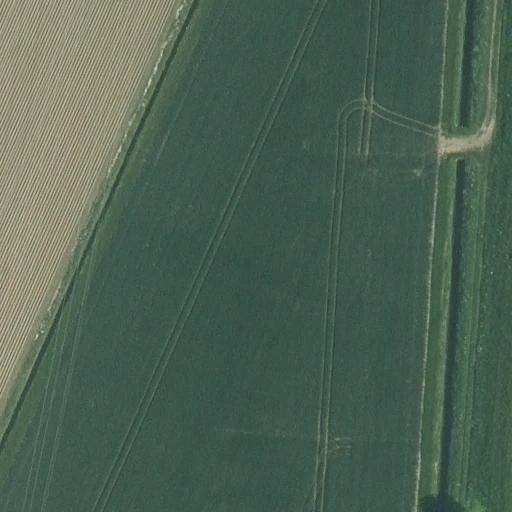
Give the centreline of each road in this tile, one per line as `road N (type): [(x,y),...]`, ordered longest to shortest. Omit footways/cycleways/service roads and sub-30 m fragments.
road 1 (track): [(208,0),(0,477)]
road 2 (track): [(458,511),(497,0)]
